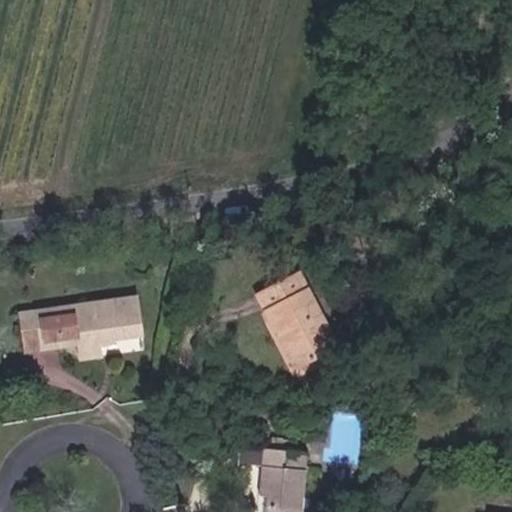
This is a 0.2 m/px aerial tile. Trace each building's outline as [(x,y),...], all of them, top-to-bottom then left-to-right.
[(305,359),(342,340),(302,261),(265,280),(305,359)] [(101,332),(144,326),(140,288),(36,302),(38,316),(21,318),(24,342),(79,335),(81,349),(102,345),(101,332)] [(21,318),(38,316),(36,302),(19,304),(21,318)] [(275,511),(311,511),(318,449),(272,446),(268,489),(278,490),(275,511)] [(275,511),(278,490),(268,489),(265,511),(275,511)]
